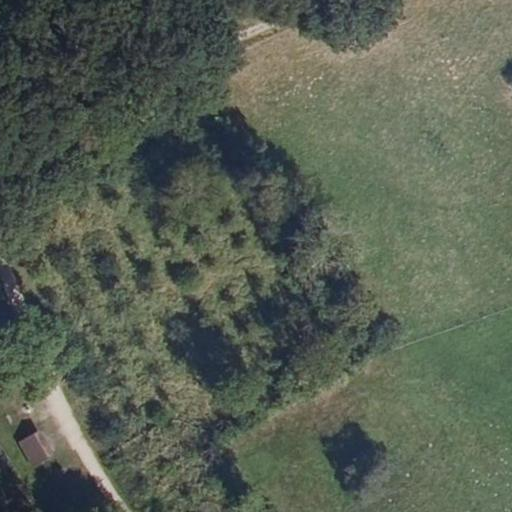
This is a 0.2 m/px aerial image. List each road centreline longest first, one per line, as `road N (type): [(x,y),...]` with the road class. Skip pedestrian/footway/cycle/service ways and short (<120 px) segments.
road 1 (track): [(288,0),(65,99),(0,142)]
road 2 (track): [(124,511),(0,282)]
